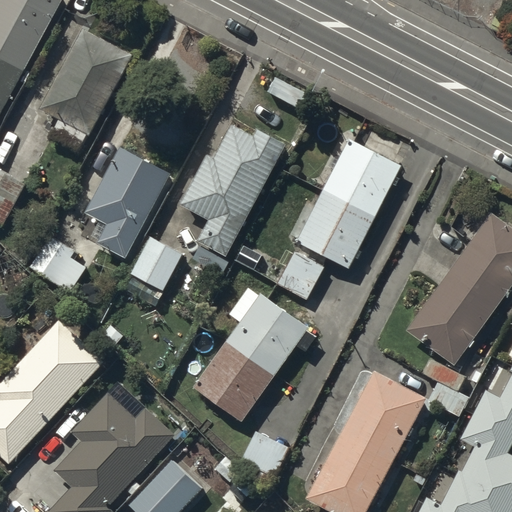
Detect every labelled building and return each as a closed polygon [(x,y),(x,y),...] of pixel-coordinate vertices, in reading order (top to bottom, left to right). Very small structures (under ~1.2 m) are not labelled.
[(0,0),(0,54),(26,69),(63,0),(0,0)] [(134,53),(85,27),(41,107),(62,118),(53,134),(82,150),(134,53)] [(0,117),(26,69),(0,54),(0,117)] [(255,134),(233,123),(216,156),(209,152),(182,203),(212,219),(201,239),(228,253),(287,143),(259,128),(255,134)] [(352,138),(325,189),(378,216),(404,165),(352,138)] [(172,172),(122,146),(88,211),(110,223),(100,241),(127,255),(172,172)] [(26,183),(0,168),(0,223),(3,225),(26,183)] [(378,216),(325,189),(315,208),(307,204),(290,236),(351,267),(378,216)] [(511,287),(511,225),(494,212),(451,271),(499,306),(511,287)] [(76,250),(52,235),(33,265),(73,291),(88,267),(72,257),(76,250)] [(185,253),(153,236),(133,272),(165,289),(185,253)] [(232,259),(203,244),(195,259),(224,274),(232,259)] [(326,267),(296,251),(279,283),(308,299),(326,267)] [(499,306),(451,271),(408,330),(456,365),(499,306)] [(164,292),(133,276),(127,289),(157,305),(164,292)] [(242,322),(229,340),(277,374),(310,328),(251,286),(231,314),(242,322)] [(107,362),(61,319),(0,382),(0,398),(1,400),(0,401),(0,450),(13,462),(107,362)] [(133,341),(113,322),(102,335),(122,353),(133,341)] [(277,374),(229,340),(196,387),(244,420),(277,374)] [(459,391),(467,376),(432,358),(424,373),(439,381),(459,391)] [(343,433),(396,461),(429,397),(377,370),(343,433)] [(511,377),(502,397),(487,390),(474,416),(511,435),(511,377)] [(459,391),(439,381),(430,400),(459,415),(469,397),(459,391)] [(176,434),(147,408),(138,417),(111,391),(73,432),(83,441),(56,470),(75,487),(51,511),(115,511),(116,511),(110,506),(176,434)] [(461,469),(460,473),(511,500),(511,456),(506,454),(511,443),(511,435),(474,416),(464,438),(478,445),(465,471),(461,469)] [(290,447),(258,431),(244,460),(275,476),(290,447)] [(368,511),(396,461),(343,433),(308,499),(333,511),(368,511)] [(242,468),(227,456),(217,469),(232,480),(242,468)] [(181,511),(204,488),(174,460),(132,505),(139,511),(181,511)] [(428,478),(418,473),(415,480),(424,485),(428,478)] [(511,511),(511,500),(460,473),(443,505),(428,497),(420,511),(511,511)] [(254,489),(241,477),(231,489),(244,500),(254,489)]
